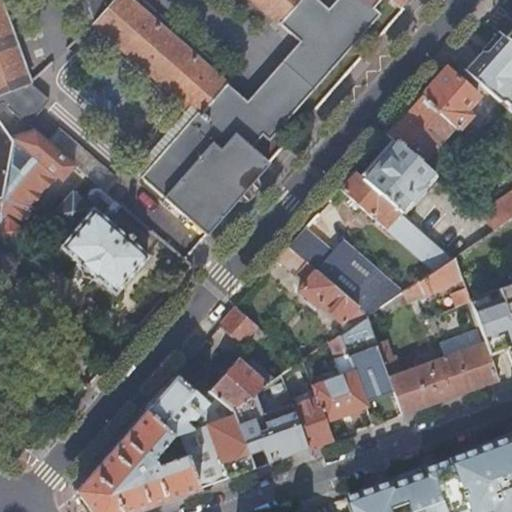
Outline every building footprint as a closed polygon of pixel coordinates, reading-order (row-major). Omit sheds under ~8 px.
[(0,0),(0,102),(1,102),(27,125),(48,100),(29,82),(0,1),(0,0),(251,0),(298,41),(246,100),(131,0),(111,0),(91,22),(194,114),(139,176),(205,235),(268,163),(250,147),(261,135),(267,140),(379,13),(373,7),(378,0),(390,0),(396,6),(401,0),(0,0)] [(72,0),(77,14),(97,9),(94,0),(72,0)] [(511,43),(504,36),(502,34),(482,57),(480,56),(468,70),(465,73),(507,110),(511,114),(511,43)] [(479,96),(445,66),(419,96),(454,127),(457,130),(471,114),(467,111),(479,96)] [(454,127),(419,96),(386,134),(394,142),(431,175),(439,166),(428,156),(454,127)] [(0,198),(1,198),(5,178),(6,170),(10,153),(12,138),(10,137),(0,122),(0,198)] [(59,126),(47,140),(105,191),(118,177),(59,126)] [(431,175),(394,142),(361,179),(399,213),(433,177),(431,175)] [(22,164),(10,153),(6,170),(13,176),(22,164)] [(5,178),(1,198),(0,203),(0,238),(2,240),(7,244),(19,231),(17,229),(34,208),(30,205),(55,176),(36,159),(13,185),(5,178)] [(361,179),(353,171),(339,187),(432,271),(450,259),(440,251),(399,213),(361,179)] [(94,280),(95,278),(113,294),(146,255),(71,190),(49,216),(68,233),(57,245),(77,262),(75,264),(85,272),(94,280)] [(492,231),(511,217),(511,199),(481,221),(492,231)] [(450,259),(492,231),(481,221),(440,251),(450,259)] [(332,250),(306,225),(305,226),(288,246),(308,264),(366,317),(379,308),(399,294),(404,291),(343,239),(332,250)] [(308,264),(288,246),(278,257),(298,275),(308,264)] [(450,259),(432,271),(427,275),(417,282),(404,291),(399,294),(379,308),(387,320),(405,305),(457,280),(450,259)] [(366,317),(308,264),(298,275),(297,276),(305,283),(299,289),(316,304),(318,302),(342,324),(347,318),(354,324),(366,317)] [(511,292),(511,293),(509,283),(465,299),(481,343),(486,354),(504,348),(505,351),(511,348),(511,292)] [(257,325),(235,305),(220,323),(242,343),(257,325)] [(435,347),(448,342),(437,313),(425,318),(435,347)] [(376,344),(366,317),(354,324),(328,342),(334,358),(332,359),(338,375),(309,385),(314,397),(291,405),(304,439),(307,449),(331,440),(325,421),(365,407),(363,402),(393,392),(381,359),(378,351),(376,344)] [(401,415),(496,380),(486,354),(481,343),(419,365),(417,360),(412,362),(414,367),(399,373),(396,369),(392,357),(390,357),(384,341),(376,344),(378,351),(381,359),(393,392),(401,415)] [(230,409),(280,375),(278,371),(272,376),(250,356),(245,362),(238,356),(209,390),(230,409)] [(175,375),(144,410),(171,435),(178,433),(190,429),(183,423),(186,419),(193,418),(207,403),(175,375)] [(285,446),(304,439),(291,405),(280,375),(230,409),(232,414),(248,459),(278,448),(262,405),(269,402),(285,446)] [(232,414),(230,409),(209,390),(208,392),(220,403),(213,411),(209,406),(195,421),(200,425),(205,423),(232,414)] [(130,511),(198,488),(185,453),(155,464),(154,463),(158,459),(154,454),(171,435),(144,410),(74,490),(78,496),(81,501),(85,507),(89,511),(130,511)] [(225,478),(251,469),(248,459),(232,414),(205,423),(225,478)] [(198,488),(225,478),(205,423),(200,425),(190,429),(178,433),(185,453),(198,488)] [(511,511),(511,436),(479,449),(481,452),(429,470),(429,467),(412,473),(396,479),(398,482),(382,487),(381,485),(363,491),(364,494),(348,500),(353,511),(511,511)] [(288,455),(307,449),(304,439),(285,446),(288,455)] [(348,500),(347,497),(335,502),(338,511),(340,511),(351,508),(348,500)]
